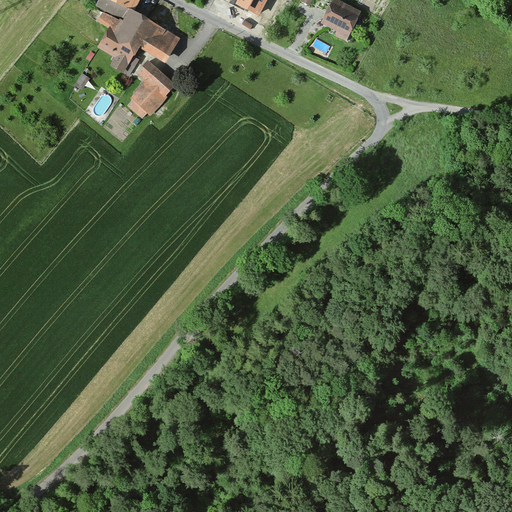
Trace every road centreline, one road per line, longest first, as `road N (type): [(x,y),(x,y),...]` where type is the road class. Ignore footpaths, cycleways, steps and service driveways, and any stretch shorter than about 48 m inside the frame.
road 1 (tertiary): [(14,511),(65,470),(381,124),(370,95),(171,0)]
road 2 (track): [(147,511),(203,497),(322,502),(346,511)]
